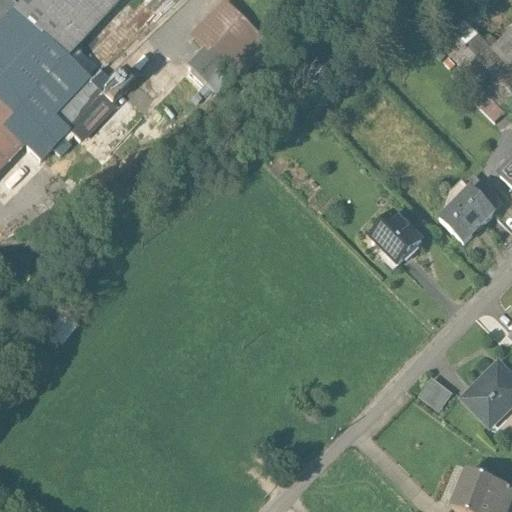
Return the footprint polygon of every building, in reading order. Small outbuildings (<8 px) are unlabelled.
[(0,0),(0,240),(7,246),(65,183),(36,156),(95,91),(79,76),(118,34),(106,23),(126,0),(23,0),(15,9),(4,0),(0,0)] [(466,27),(443,50),(504,113),(511,104),(511,74),(510,72),(511,69),(511,36),(493,55),(466,27)] [(511,169),(497,185),(511,199),(511,169)] [(469,195),(461,187),(452,196),(458,206),(440,224),(462,247),(470,239),(469,237),(479,227),(481,228),(493,217),(471,194),(469,195)] [(419,244),(393,218),(370,241),(396,267),(419,244)] [(482,384),(463,403),(489,430),(491,428),(487,425),(498,414),(502,417),(511,406),(511,379),(503,371),(486,388),(482,384)] [(459,511),(490,511),(501,486),(467,472),(452,509),(459,511)] [(507,511),(511,502),(511,490),(501,486),(490,511),(507,511)]
